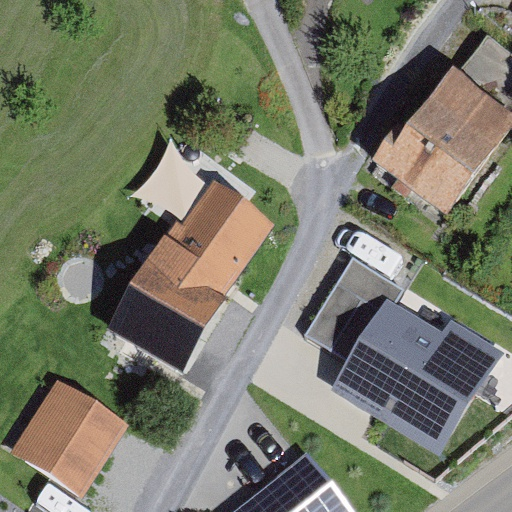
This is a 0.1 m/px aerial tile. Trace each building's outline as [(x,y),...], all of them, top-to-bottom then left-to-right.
[(511,116),(461,81),(391,183),(450,223),(511,133),(511,116)] [(289,236),(234,194),(179,267),(234,309),(289,236)] [(234,309),(179,267),(123,339),(178,382),(234,309)] [(391,329),(354,378),(438,442),(507,352),(470,324),(439,365),(391,329)] [(49,379),(7,443),(84,493),(126,429),(49,379)] [(351,511),(312,461),(245,511),(351,511)]
